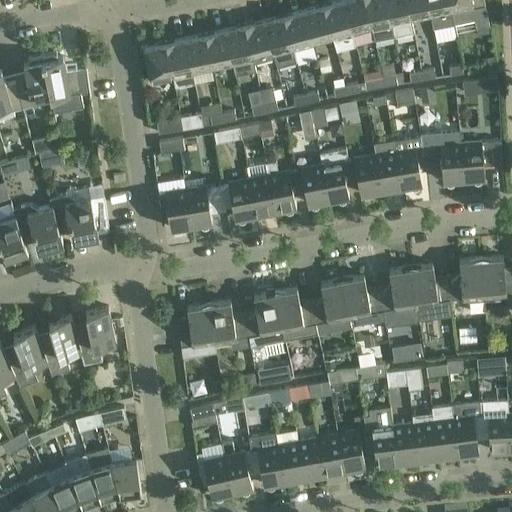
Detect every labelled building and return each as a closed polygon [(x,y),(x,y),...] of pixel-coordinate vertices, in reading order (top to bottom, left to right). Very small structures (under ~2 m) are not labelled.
[(357,45),(353,34),(344,0),(340,0),(324,4),(334,39),(337,50),(357,45)] [(372,29),(365,0),(344,0),(353,34),(372,29)] [(394,36),(386,0),(365,0),(372,29),(375,40),(394,36)] [(415,32),(412,20),(407,0),(386,0),(394,36),(415,32)] [(433,16),(429,0),(407,0),(412,20),(433,16)] [(456,24),(456,23),(450,0),(429,0),(433,16),(435,28),(456,24)] [(490,26),(484,0),(450,0),(456,23),(476,19),(478,28),(490,26)] [(334,39),(324,4),(305,10),(314,44),(334,39)] [(314,44),(305,10),(285,15),(294,49),(314,44)] [(297,61),(294,49),(285,15),(265,20),(275,55),(278,66),(297,61)] [(275,55),(265,20),(254,24),(253,22),(245,24),(254,60),(275,55)] [(254,60),(245,24),(237,26),(238,27),(225,30),(232,65),(233,65),(236,76),(257,72),(254,60)] [(232,65),(225,30),(205,34),(212,69),(232,65)] [(212,69),(205,34),(185,38),(192,73),(193,73),(212,69)] [(192,73),(185,38),(164,42),(171,77),(173,77),(176,89),(195,85),(193,73),(192,73)] [(171,77),(164,42),(144,47),(151,81),(171,77)] [(66,71),(65,62),(63,56),(58,57),(57,52),(43,55),(51,96),(54,108),(65,105),(72,108),(83,106),(81,96),(90,94),(86,67),(66,71)] [(51,96),(43,55),(28,58),(29,63),(24,64),(27,78),(16,81),(23,108),(34,105),(33,99),(51,96)] [(463,72),(462,64),(449,66),(451,74),(463,72)] [(434,68),(422,70),(423,79),(435,77),(434,68)] [(6,84),(3,76),(2,70),(0,70),(0,118),(14,115),(12,111),(23,108),(16,81),(6,84)] [(423,79),(422,70),(409,72),(411,81),(423,79)] [(398,83),(396,75),(383,77),(385,86),(398,83)] [(385,86),(383,77),(371,79),(373,88),(385,86)] [(358,82),(346,85),(347,93),(360,91),(358,82)] [(347,93),(346,85),(333,87),(335,96),(347,93)] [(415,103),(413,89),(395,92),(398,106),(415,103)] [(318,91),(305,94),(307,102),(320,99),(318,91)] [(386,103),(385,93),(373,96),(374,104),(386,103)] [(307,102),(305,94),(293,96),(295,105),(307,102)] [(276,100),(264,103),(266,112),(278,109),(276,100)] [(266,112),(264,103),(252,106),(254,115),(266,112)] [(337,106),(325,108),(328,120),(339,118),(337,106)] [(235,110),(223,113),(224,121),(236,119),(235,110)] [(224,121),(223,113),(210,115),(212,124),(224,121)] [(190,115),(181,116),(183,129),(192,127),(190,115)] [(183,129),(181,116),(156,120),(159,133),(183,129)] [(261,134),(259,122),(239,126),(241,138),(261,134)] [(241,138),(239,126),(214,131),(216,143),(241,138)] [(420,171),(426,170),(422,147),(420,136),(393,140),(395,151),(402,186),(422,183),(420,171)] [(185,149),(183,137),(159,141),(161,153),(185,149)] [(484,165),(502,163),(501,139),(461,143),(464,179),(485,177),(484,165)] [(402,186),(395,151),(393,140),(375,143),(377,154),(375,155),(382,190),(402,186)] [(464,179),(461,143),(422,147),(426,170),(442,169),(443,180),(464,179)] [(346,147),(319,153),(322,164),(329,199),(350,195),(347,184),(353,183),(348,159),(346,147)] [(382,190),(375,155),(348,159),(353,183),(359,181),(361,193),(382,190)] [(294,194),(300,193),(296,169),(279,173),(277,161),(267,163),(276,210),(297,206),(294,194)] [(276,210),(267,163),(247,167),(249,178),(256,214),(276,210)] [(329,199),(322,164),(296,169),(300,193),(306,192),(308,203),(329,199)] [(256,214),(249,178),(223,183),(218,184),(222,208),(233,206),(236,217),(256,214)] [(211,209),(222,208),(218,184),(186,189),(192,225),(213,221),(211,209)] [(91,197),(89,186),(65,191),(66,194),(50,197),(52,205),(53,205),(59,228),(69,225),(72,222),(76,225),(73,229),(75,240),(98,235),(98,233),(108,231),(103,194),(91,197)] [(192,225),(186,189),(159,194),(163,217),(169,216),(171,228),(192,225)] [(29,252),(24,238),(14,207),(12,201),(0,204),(0,243),(1,242),(5,245),(2,249),(6,259),(29,252)] [(63,242),(59,228),(53,205),(52,205),(39,208),(31,204),(31,203),(14,207),(24,238),(33,235),(36,231),(40,234),(37,238),(40,248),(63,242)] [(503,255),(481,257),(485,306),(500,305),(499,295),(511,294),(511,269),(505,271),(503,255)] [(486,311),(485,306),(481,257),(460,259),(461,274),(448,276),(452,299),(471,298),(472,313),(486,311)] [(433,263),(411,266),(420,319),(435,316),(433,302),(452,299),(448,276),(435,278),(433,263)] [(420,319),(411,266),(389,269),(392,284),(379,287),(384,310),(386,324),(420,319)] [(364,274),(343,278),(352,326),(366,323),(364,314),(384,310),(379,287),(367,289),(364,274)] [(352,326),(343,278),(321,282),(324,297),(312,299),(317,323),(336,319),(338,329),(352,326)] [(297,287),(276,291),(285,339),(299,336),(297,327),(317,323),(312,299),(300,302),(297,287)] [(285,339),(276,291),(254,295),(257,310),(245,312),(250,345),(285,339)] [(231,299),(209,303),(217,351),(250,345),(245,312),(233,314),(231,299)] [(217,351),(209,303),(187,306),(190,321),(178,323),(182,347),(193,345),(195,355),(217,351)] [(86,326),(75,328),(80,350),(84,364),(102,360),(100,345),(116,342),(109,306),(86,311),(88,322),(86,326)] [(80,350),(75,328),(71,315),(49,321),(52,332),(51,336),(40,339),(47,360),(52,373),(70,368),(66,354),(80,350)] [(47,360),(40,339),(35,326),(14,334),(18,345),(16,349),(6,352),(14,373),(20,386),(38,379),(33,365),(47,360)] [(14,373),(6,352),(0,339),(0,396),(7,393),(1,380),(14,373)] [(386,370),(385,363),(356,367),(358,379),(374,377),(373,375),(386,373),(386,370)] [(423,387),(421,366),(407,368),(409,383),(409,388),(423,387)] [(502,385),(511,382),(511,366),(499,370),(502,385)] [(358,379),(356,367),(327,370),(330,384),(351,380),(358,379)] [(388,386),(409,383),(407,368),(386,370),(386,373),(388,386)] [(475,387),(497,386),(496,368),(474,369),(475,387)] [(324,396),(322,381),(309,383),(311,396),(311,398),(324,396)] [(311,396),(309,383),(289,387),(291,400),(311,396)] [(291,400),(289,387),(269,391),(272,404),(291,400)] [(272,404),(269,391),(243,396),(245,409),(272,404)] [(233,411),(231,399),(213,402),(216,414),(233,411)] [(511,448),(508,413),(508,399),(481,401),(482,414),(484,438),(489,438),(490,450),(511,448)] [(478,438),(484,438),(482,414),(481,401),(452,404),(459,453),(479,451),(478,438)] [(218,422),(216,414),(213,402),(190,408),(193,418),(191,419),(193,428),(218,422)] [(459,453),(452,404),(432,407),(433,413),(438,456),(459,453)] [(127,419),(124,407),(100,412),(103,425),(127,419)] [(397,461),(393,426),(391,407),(372,410),(372,414),(364,415),(366,429),(369,452),(375,451),(377,464),(397,461)] [(103,425),(100,412),(92,414),(95,426),(103,425)] [(433,413),(412,415),(413,423),(418,458),(438,456),(433,413)] [(66,430),(63,423),(51,428),(54,435),(66,430)] [(418,458),(413,423),(393,426),(397,461),(418,458)] [(32,445),(54,435),(51,428),(29,437),(31,442),(32,445)] [(363,453),(369,452),(366,429),(339,434),(345,469),(366,465),(363,453)] [(305,476),(298,441),(296,430),(276,433),(278,445),(285,480),(305,476)] [(29,437),(25,431),(12,438),(2,444),(6,450),(8,455),(31,442),(29,437)] [(285,480),(278,445),(276,433),(276,432),(250,436),(252,450),(256,473),(262,472),(264,484),(285,480)] [(345,469),(339,434),(319,438),(325,473),(345,469)] [(325,473),(319,438),(298,441),(305,476),(325,473)] [(109,447),(86,453),(101,499),(108,496),(113,495),(118,493),(118,494),(121,494),(113,461),(109,447)] [(250,474),(256,473),(252,450),(224,456),(233,491),(253,486),(250,474)] [(86,453),(66,461),(66,463),(84,505),(86,504),(88,503),(89,503),(90,503),(92,502),(94,501),(99,499),(101,499),(86,453)] [(233,491),(224,456),(198,462),(204,485),(210,484),(213,496),(233,491)] [(113,461),(121,494),(141,491),(140,479),(146,478),(143,457),(114,461),(113,461)] [(66,463),(45,472),(51,484),(64,511),(68,511),(69,511),(75,509),(79,507),(83,505),(84,505),(66,463)] [(45,472),(26,483),(42,511),(64,511),(51,484),(45,472)] [(24,481),(5,493),(17,511),(42,511),(26,483),(24,481)] [(4,492),(0,495),(0,511),(17,511),(5,493),(4,492)]
